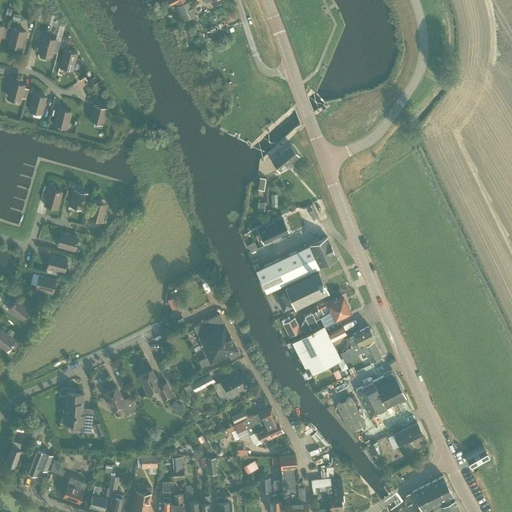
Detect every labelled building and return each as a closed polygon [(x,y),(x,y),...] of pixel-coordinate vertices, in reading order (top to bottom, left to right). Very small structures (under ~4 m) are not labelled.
[(186,0),(176,0),(179,5),(178,5),(184,20),(195,16),(189,1),(187,2),(186,0)] [(22,46),(26,31),(8,27),(5,38),(9,39),(8,45),(15,46),(15,45),(22,46)] [(39,51),(46,52),(45,54),(52,56),(53,51),(58,52),(59,47),(60,47),(61,41),(43,36),(39,51)] [(78,53),(64,50),(60,66),(73,70),(78,53)] [(29,89),(25,87),(24,87),(25,85),(12,82),(8,96),(14,98),(14,100),(21,102),(22,97),(26,98),(29,89)] [(33,93),(29,110),(34,112),(33,115),(41,117),(43,112),(47,97),(33,93)] [(97,121),(104,122),(108,108),(94,104),(90,121),(97,123),(97,121)] [(61,125),(64,125),(68,126),(71,112),(58,108),(54,125),(61,127),(61,125)] [(291,145),(272,160),(280,170),(299,155),(291,145)] [(266,178),(260,177),(258,189),(264,190),(266,178)] [(275,189),(275,177),(268,177),(267,188),(275,189)] [(76,206),(76,207),(83,209),(87,193),(74,189),(70,204),(76,206)] [(48,190),(44,205),(58,209),(62,192),(55,190),(55,192),(48,190)] [(93,201),(89,217),(102,221),(106,206),(100,205),(100,203),(93,201)] [(284,218),(258,230),(258,231),(260,230),(266,243),(264,243),(265,244),(290,232),(288,232),(282,220),(284,219),(284,218)] [(58,246),(64,247),(73,250),(74,243),(76,244),(78,237),(61,232),(58,246)] [(320,266),(337,258),(327,236),(310,244),(310,245),(320,266)] [(251,243),(247,244),(250,252),(257,249),(256,245),(252,246),(251,243)] [(319,266),(320,266),(310,245),(309,245),(256,270),(266,291),(320,266),(319,266)] [(49,261),(47,268),(49,269),(48,273),(60,276),(61,272),(64,272),(67,259),(53,255),(51,262),(49,261)] [(285,286),(286,287),(285,288),(284,287),(274,292),(283,311),(294,306),(293,305),(294,304),(295,306),(328,290),(318,270),(285,286)] [(37,282),(36,288),(52,293),(56,279),(41,275),(39,282),(37,282)] [(30,301),(24,295),(19,301),(17,299),(12,304),(14,306),(10,311),(22,320),(30,309),(26,306),(30,301)] [(343,297),(328,304),(332,312),(335,319),(350,312),(343,297)] [(180,298),(170,304),(175,313),(185,308),(180,298)] [(310,328),(311,329),(319,325),(312,312),(305,316),(310,328)] [(335,319),(332,312),(321,318),(324,325),(335,319)] [(202,345),(207,357),(199,361),(202,367),(210,363),(211,364),(229,355),(231,359),(240,354),(220,313),(194,326),(203,344),(202,345)] [(289,336),(302,330),(295,317),(282,323),(289,336)] [(310,328),(306,318),(301,325),(304,331),(310,328)] [(340,326),(337,319),(324,325),(292,342),(300,357),(296,359),(305,377),(309,375),(341,359),(333,342),(346,334),(341,325),(340,326)] [(354,348),(372,339),(372,338),(374,337),(369,326),(353,334),(354,336),(349,338),(354,348)] [(0,345),(6,351),(15,340),(3,330),(0,334),(0,345)] [(372,339),(354,348),(353,348),(352,347),(344,352),(341,354),(346,363),(359,356),(357,353),(364,349),(370,362),(381,357),(372,339)] [(148,395),(158,390),(163,399),(173,394),(167,382),(160,385),(152,369),(139,376),(148,395)] [(222,381),(215,384),(223,401),(230,397),(239,393),(237,390),(245,386),(238,371),(221,380),(222,381)] [(397,404),(396,402),(405,398),(392,371),(356,389),(369,416),(391,405),(392,407),(397,404)] [(209,374),(191,383),(195,391),(213,382),(209,374)] [(113,411),(122,406),(126,413),(136,407),(130,396),(124,400),(117,387),(104,394),(113,411)] [(63,422),(64,422),(82,424),(81,432),(91,433),(94,409),(83,408),(84,394),(67,392),(65,407),(63,422)] [(349,431),(365,423),(351,396),(336,404),(349,431)] [(412,399),(405,401),(408,413),(415,411),(412,399)] [(173,401),(170,406),(180,412),(183,407),(173,401)] [(283,431),(278,421),(272,406),(226,428),(228,433),(236,429),(240,438),(249,434),(254,443),(260,440),(261,442),(283,431)] [(239,422),(248,417),(245,410),(235,415),(239,422)] [(185,415),(184,419),(186,422),(192,419),(188,413),(185,415)] [(30,422),(26,433),(37,438),(42,426),(30,422)] [(98,436),(105,433),(101,422),(94,424),(98,436)] [(399,445),(423,434),(417,423),(394,434),(399,445)] [(365,428),(358,436),(364,440),(370,432),(365,428)] [(14,441),(6,463),(18,467),(24,451),(19,449),(21,443),(14,441)] [(373,455),(382,451),(378,441),(369,445),(373,455)] [(465,455),(471,467),(489,458),(483,445),(465,455)] [(322,447),(313,451),(315,455),(324,451),(322,447)] [(53,455),(36,448),(27,471),(37,475),(40,468),(47,471),(53,455)] [(182,452),(181,457),(187,458),(186,464),(180,464),(180,469),(197,469),(197,453),(182,452)] [(157,466),(157,454),(138,455),(138,467),(157,466)] [(283,495),(285,495),(286,511),(307,511),(307,501),(305,501),(304,483),(298,484),(296,454),(279,456),(283,495)] [(209,474),(217,473),(215,457),(207,458),(209,474)] [(61,462),(54,459),(50,469),(58,472),(61,462)] [(115,473),(112,472),(111,472),(111,473),(111,475),(109,487),(114,488),(117,489),(125,490),(127,481),(127,478),(129,468),(130,463),(121,462),(119,476),(114,476),(115,473)] [(79,503),(86,485),(87,483),(70,476),(67,485),(63,497),(79,503)] [(443,476),(412,491),(412,492),(406,495),(404,502),(406,506),(404,507),(406,511),(429,511),(455,499),(443,476)] [(260,492),(271,491),(270,477),(260,478),(260,492)] [(331,478),(312,480),(313,487),(327,485),(327,486),(328,498),(329,498),(330,511),(344,509),(343,498),(344,498),(342,479),(332,480),(331,478)] [(173,491),(172,481),(166,481),(163,481),(163,491),(167,491),(167,492),(173,491)] [(95,485),(89,506),(104,510),(107,498),(98,496),(100,487),(95,485)] [(136,491),(133,511),(148,511),(152,487),(147,486),(146,492),(136,491)] [(184,511),(182,493),(174,494),(174,498),(171,498),(171,497),(163,496),(163,499),(162,511),(186,511),(184,511)] [(282,511),(282,499),(283,495),(283,493),(269,494),(270,511),(282,511)] [(115,497),(112,497),(112,496),(112,497),(110,505),(113,506),(112,511),(120,511),(124,495),(116,494),(115,497)] [(204,495),(205,503),(199,503),(200,511),(210,511),(209,495),(204,495)] [(216,497),(217,502),(216,502),(217,511),(231,511),(230,495),(216,497)] [(429,511),(461,511),(455,499),(429,511)] [(189,511),(200,511),(199,503),(199,501),(188,502),(189,511)]
